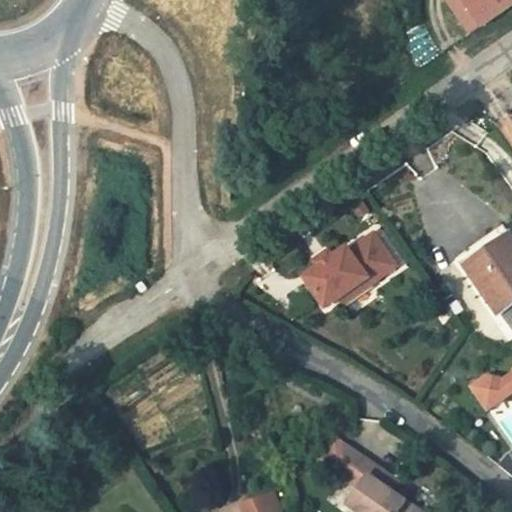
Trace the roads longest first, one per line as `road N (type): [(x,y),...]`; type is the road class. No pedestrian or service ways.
road 1 (residential): [(511,50),(190,275)]
road 2 (secondary): [(0,382),(52,251),(63,35)]
road 3 (residential): [(511,501),(335,371),(219,311)]
road 4 (residential): [(190,275),(183,105),(171,65),(148,33),(85,8)]
road 5 (secondary): [(0,89),(22,145),(28,189),(27,238),(0,325)]
road 6 (residential): [(22,424),(38,412),(59,371),(190,275)]
